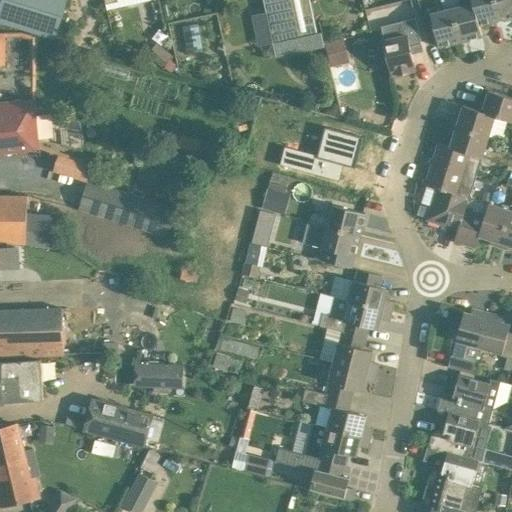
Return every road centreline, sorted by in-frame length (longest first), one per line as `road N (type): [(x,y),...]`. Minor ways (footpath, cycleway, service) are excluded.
road 1 (residential): [(429,277),(388,197),(407,142),(429,87),(457,68),(511,63)]
road 2 (residential): [(385,511),(429,277)]
